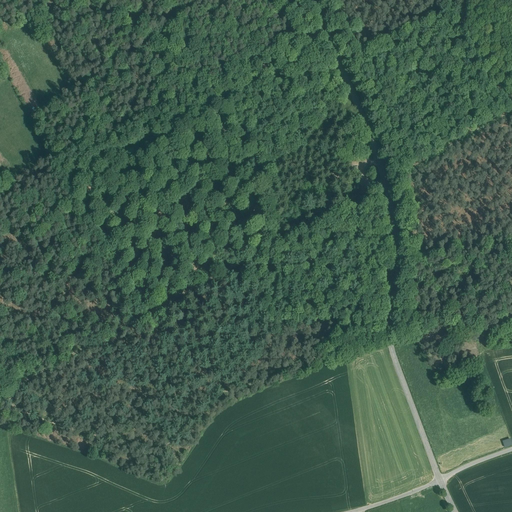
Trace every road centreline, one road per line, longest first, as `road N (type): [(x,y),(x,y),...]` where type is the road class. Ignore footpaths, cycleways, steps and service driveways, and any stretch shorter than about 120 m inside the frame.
road 1 (tertiary): [(314,0),(385,178),(395,246),(391,350),(439,479)]
road 2 (track): [(5,396),(373,186)]
road 3 (track): [(0,56),(146,309)]
road 4 (unknown): [(439,479),(432,479),(380,333)]
road 5 (track): [(373,186),(510,108)]
road 6 (track): [(389,334),(429,322),(511,321)]
